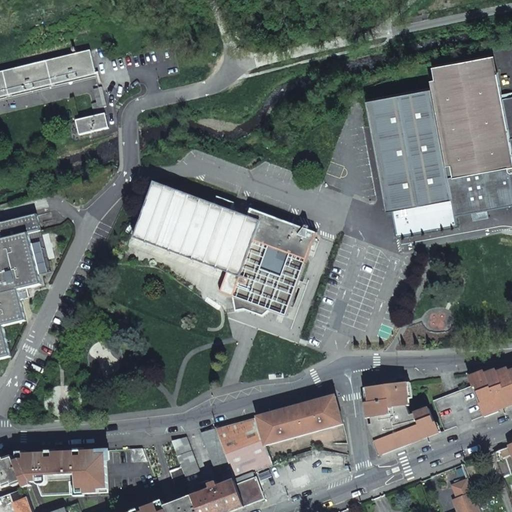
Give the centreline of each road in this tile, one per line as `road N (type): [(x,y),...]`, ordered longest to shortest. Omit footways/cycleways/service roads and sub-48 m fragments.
road 1 (secondary): [(344,363),(293,392),(178,420),(0,435)]
road 2 (unclassified): [(232,66),(511,7)]
road 3 (residential): [(232,66),(219,83),(135,106),(129,174),(92,217)]
road 4 (residential): [(92,217),(0,404)]
road 5 (secondary): [(511,353),(344,363)]
road 6 (secondary): [(367,481),(511,427)]
road 7 (residential): [(367,481),(344,363)]
